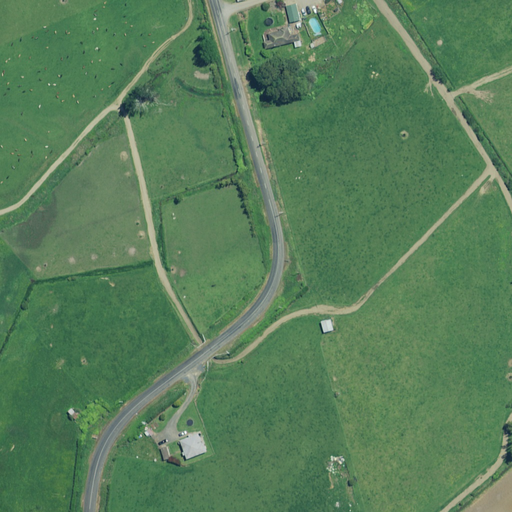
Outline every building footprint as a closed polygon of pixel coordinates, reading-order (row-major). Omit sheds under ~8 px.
[(300,20),(297,5),(287,7),(291,23),(300,20)] [(291,36),(288,27),(268,32),(270,40),(265,42),(267,49),(295,42),(296,48),(302,46),(299,34),(291,36)] [(334,330),(331,319),(322,322),(324,333),(334,330)] [(181,441),(185,452),(183,452),(185,456),(187,456),(188,459),(208,452),(204,442),(201,434),(181,441)] [(171,459),(168,447),(162,449),(165,460),(171,459)]
